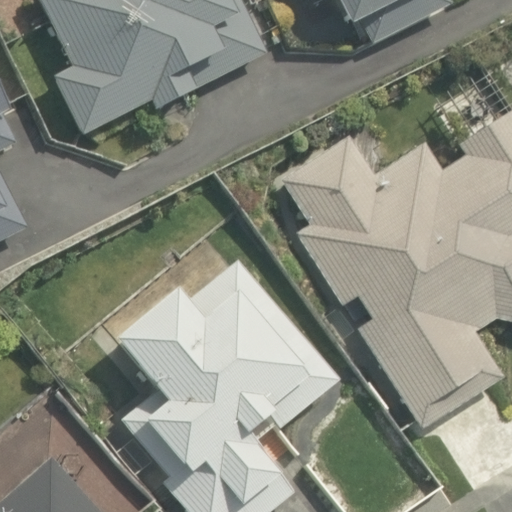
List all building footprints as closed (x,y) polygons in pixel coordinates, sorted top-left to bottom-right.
[(48,0),(40,3),(68,73),(52,80),(77,142),(268,64),(241,0),(48,0)] [(325,0),(355,61),(438,20),(428,0),(325,0)] [(309,235),(298,241),(339,313),(355,304),(369,328),(357,334),(413,431),(497,383),(469,334),(491,322),(502,343),(511,337),(511,119),(491,82),(356,158),(349,146),(281,185),(309,235)] [(0,246),(21,237),(0,192),(0,160),(26,148),(0,92),(0,246)] [(232,260),(121,345),(154,388),(111,421),(181,511),(279,511),(293,502),(258,455),(336,395),(232,260)] [(89,511),(51,470),(5,511),(89,511)]
